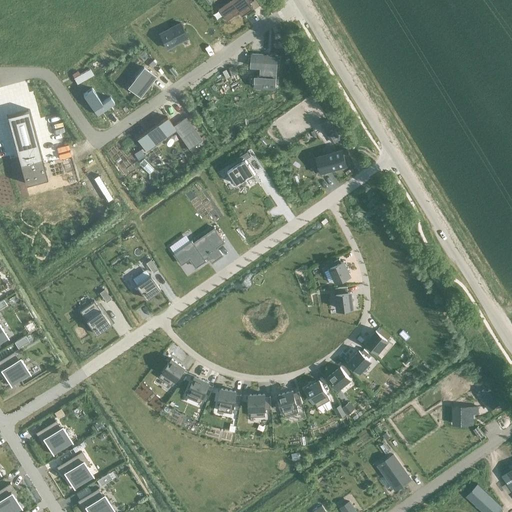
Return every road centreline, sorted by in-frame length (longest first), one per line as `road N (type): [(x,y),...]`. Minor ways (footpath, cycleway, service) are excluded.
road 1 (residential): [(158,318),(198,359),(238,376),(290,376),(314,367),(351,339),(367,310),(364,274),(330,199)]
road 2 (residential): [(0,73),(50,77),(100,142),(300,2)]
road 3 (tertiary): [(511,345),(394,154)]
road 4 (residential): [(158,318),(330,199)]
road 5 (residential): [(3,425),(158,318)]
road 6 (tertiary): [(394,154),(300,2)]
road 7 (residential): [(397,511),(511,432)]
